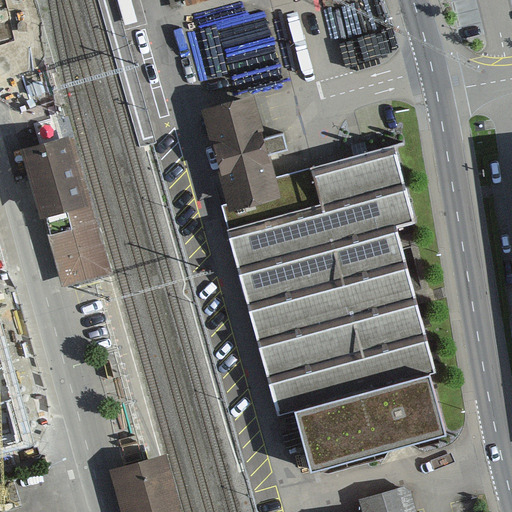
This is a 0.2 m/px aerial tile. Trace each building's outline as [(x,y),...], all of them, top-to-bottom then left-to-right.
[(14,15),(10,0),(0,0),(0,33),(3,35),(7,35),(10,34),(14,29),(15,24),(14,15)] [(249,100),(196,115),(224,212),(277,197),(249,100)] [(104,272),(69,143),(24,155),(59,284),(104,272)] [(318,209),(225,234),(275,417),(293,412),(310,473),(444,436),(427,374),(435,372),(396,228),(414,223),(394,148),(308,171),(318,209)] [(0,445),(20,440),(0,368),(0,445)] [(172,511),(159,467),(111,481),(120,511),(172,511)] [(371,511),(416,511),(410,490),(369,502),(371,511)]
